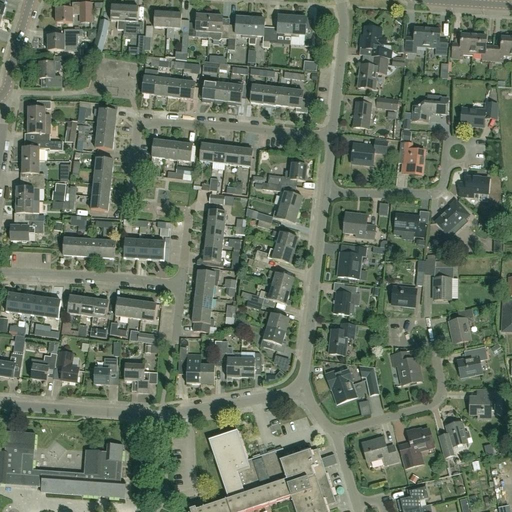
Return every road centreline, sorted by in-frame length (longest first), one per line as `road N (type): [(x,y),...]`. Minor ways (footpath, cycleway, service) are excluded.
road 1 (residential): [(300,391),(161,415),(0,405)]
road 2 (residential): [(131,171),(136,121),(329,139)]
road 3 (residential): [(300,391),(323,191)]
road 4 (residential): [(178,287),(0,274)]
road 5 (residential): [(336,433),(439,400),(429,337)]
road 6 (residential): [(323,191),(430,195),(442,186),(446,166),(468,164)]
road 7 (residential): [(329,139),(344,27),(339,0)]
